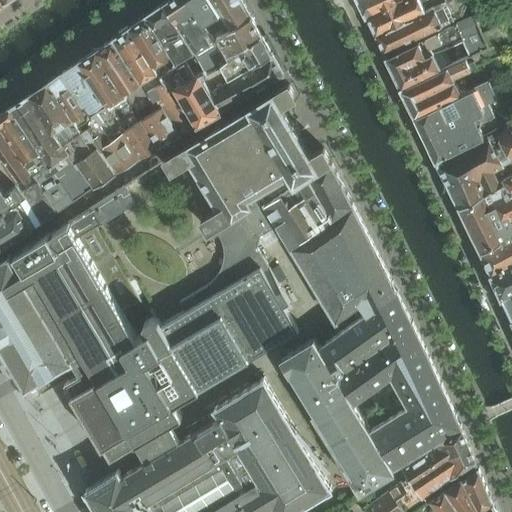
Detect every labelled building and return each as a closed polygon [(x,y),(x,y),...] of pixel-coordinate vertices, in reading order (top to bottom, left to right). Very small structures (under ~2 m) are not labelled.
[(169,0),(167,2),(199,51),(196,53),(206,68),(208,73),(226,61),(225,58),(214,39),(232,28),(214,0),(169,0)] [(214,0),(232,28),(252,16),(242,0),(214,0)] [(367,9),(368,13),(368,14),(369,14),(397,0),(361,0),(366,9),(367,9)] [(375,26),(375,28),(376,28),(377,31),(441,0),(397,0),(369,14),(369,15),(375,26)] [(464,13),(468,4),(470,8),(483,2),(482,0),(441,0),(377,31),(378,32),(386,51),(387,51),(387,50),(404,42),(464,13)] [(166,2),(165,3),(161,6),(161,5),(160,6),(154,11),(153,11),(153,12),(149,14),(182,62),(180,63),(187,74),(191,72),(193,76),(206,68),(196,53),(199,51),(167,2),(166,2),(166,3),(166,2)] [(388,55),(404,86),(450,63),(444,50),(464,41),(470,54),(492,45),(485,31),(476,12),(389,55),(388,55)] [(161,61),(158,63),(170,83),(177,79),(179,83),(189,78),(187,74),(180,63),(182,62),(149,14),(148,14),(143,18),(132,26),(161,61)] [(232,28),(214,39),(225,58),(262,34),(252,17),(252,16),(232,28)] [(504,22),(485,31),(492,45),(498,42),(511,36),(504,22)] [(120,34),(119,34),(119,35),(117,36),(142,75),(140,76),(142,80),(142,79),(144,82),(143,82),(153,102),(160,98),(163,105),(180,133),(199,122),(179,83),(177,79),(170,83),(158,63),(161,61),(132,26),(132,25),(131,26),(129,28),(121,33),(120,34)] [(270,49),(270,48),(265,39),(264,38),(264,39),(263,36),(262,35),(262,34),(225,58),(226,61),(208,73),(206,75),(215,93),(238,79),(274,55),(273,53),(272,52),(270,49)] [(115,37),(115,38),(114,38),(100,47),(126,90),(142,80),(140,76),(142,75),(117,36),(116,37),(115,37)] [(412,103),(413,105),(416,111),(417,114),(418,114),(464,92),(456,75),(503,52),(498,42),(492,45),(470,54),(450,63),(404,86),(404,87),(404,88),(404,89),(405,89),(407,93),(407,94),(408,95),(409,97),(408,97),(411,103),(412,103)] [(125,90),(126,90),(100,47),(83,58),(108,102),(109,102),(112,106),(129,95),(125,90)] [(215,93),(223,108),(259,87),(259,88),(284,73),(274,55),(238,79),(215,93)] [(86,115),(89,119),(82,124),(83,125),(79,128),(92,149),(99,145),(100,147),(112,139),(102,123),(105,121),(98,109),(108,102),(83,58),(68,68),(69,69),(66,71),(65,70),(64,71),(91,112),(86,115)] [(191,72),(187,74),(189,78),(179,83),(199,122),(223,108),(215,93),(206,75),(208,73),(206,68),(193,76),(191,72)] [(60,73),(49,81),(79,128),(83,125),(82,124),(89,119),(86,115),(91,112),(64,71),(63,71),(64,71),(61,74),(60,73)] [(432,145),(431,145),(437,158),(438,157),(438,158),(486,134),(480,123),(495,116),(489,102),(498,98),(488,79),(464,92),(418,114),(417,114),(432,145)] [(49,81),(30,95),(53,130),(55,129),(80,166),(81,165),(96,186),(117,172),(100,147),(99,145),(92,149),(79,128),(49,81)] [(291,121),(281,104),(296,95),(290,84),(166,158),(173,169),(190,159),(220,206),(203,217),(210,228),(215,236),(220,232),(266,202),(267,203),(331,160),(330,159),(324,147),(311,155),(301,138),(300,135),(300,134),(299,132),(297,133),(294,126),(295,126),(295,125),(294,123),(293,123),(291,120),(291,121)] [(13,106),(52,165),(51,165),(74,200),(96,186),(81,165),(80,166),(55,129),(53,130),(30,95),(13,106)] [(163,105),(143,119),(159,146),(180,133),(163,105)] [(0,115),(0,122),(38,181),(58,212),(74,200),(51,165),(52,165),(13,106),(0,115)] [(143,119),(126,130),(142,157),(159,146),(143,119)] [(19,184),(18,185),(22,192),(38,181),(0,122),(0,154),(2,158),(19,184)] [(511,125),(440,161),(451,185),(511,153),(511,125)] [(112,139),(100,147),(117,172),(142,157),(126,130),(112,139)] [(504,178),(511,173),(511,153),(451,185),(461,204),(506,181),(504,178)] [(0,216),(2,215),(2,214),(4,213),(26,196),(22,192),(18,185),(19,184),(2,158),(0,159),(0,216)] [(331,160),(267,203),(280,224),(286,234),(282,237),(288,248),(353,202),(352,201),(353,201),(342,181),(342,180),(341,178),(340,179),(337,174),(338,173),(337,171),(332,161),(331,161),(331,160)] [(461,204),(478,239),(478,241),(479,240),(481,245),(481,247),(482,246),(483,249),(511,235),(511,173),(504,178),(506,181),(461,204)] [(38,181),(22,192),(26,196),(43,222),(58,212),(38,181)] [(125,184),(90,206),(90,207),(101,224),(102,223),(102,224),(136,202),(127,188),(127,187),(125,184)] [(2,214),(2,215),(0,216),(0,247),(43,222),(26,196),(4,213),(2,214)] [(221,235),(223,238),(224,242),(225,245),(225,248),(226,251),(226,254),(225,258),(224,261),(224,263),(223,267),(222,269),(221,271),(219,273),(218,275),(217,277),(214,279),(213,281),(210,283),(208,284),(182,300),(187,309),(164,323),(162,319),(161,318),(160,317),(158,316),(156,316),(154,316),(152,317),(150,318),(149,319),(148,320),(147,321),(147,322),(146,323),(146,324),(146,325),(146,327),(147,328),(147,329),(149,332),(141,337),(134,327),(131,321),(130,322),(124,312),(143,300),(97,226),(101,224),(90,207),(66,222),(67,223),(50,233),(50,232),(16,252),(12,255),(74,359),(81,372),(66,380),(73,392),(72,393),(87,418),(104,446),(105,445),(112,457),(137,443),(140,449),(147,460),(181,439),(175,429),(171,422),(183,415),(181,412),(176,403),(300,330),(285,305),(291,302),(258,246),(261,235),(280,224),(267,203),(266,202),(220,232),(221,235)] [(295,259),(299,256),(337,320),(361,303),(368,312),(398,290),(397,289),(396,290),(393,283),(394,283),(394,282),(393,279),(393,280),(379,252),(353,202),(288,248),(295,259)] [(484,251),(486,256),(486,257),(487,257),(493,272),(511,262),(511,235),(483,249),(484,250),(483,250),(484,251)] [(74,359),(12,255),(11,254),(8,256),(8,257),(0,261),(0,343),(8,357),(9,356),(25,384),(26,387),(28,386),(74,359)] [(500,285),(503,293),(504,295),(511,290),(511,262),(493,272),(499,285),(500,285)] [(461,423),(461,422),(459,423),(456,416),(458,416),(457,415),(458,415),(457,413),(456,413),(443,384),(444,384),(442,381),(431,358),(430,355),(430,356),(427,349),(426,347),(414,323),(415,323),(413,320),(413,321),(398,292),(399,292),(398,290),(368,312),(321,345),(315,336),(284,356),(292,370),(293,370),(356,473),(355,473),(357,475),(356,475),(362,485),(363,485),(364,487),(462,427),(463,427),(462,426),(462,425),(461,423)] [(123,474),(121,472),(122,472),(120,468),(116,470),(117,471),(90,487),(89,487),(86,489),(88,492),(100,511),(271,511),(277,509),(278,508),(280,511),(291,511),(330,489),(333,487),(331,484),(327,477),(331,475),(324,464),(325,464),(322,459),(322,460),(319,455),(316,450),(301,426),(297,428),(296,426),(267,379),(265,375),(262,378),(218,405),(218,404),(215,406),(217,409),(221,415),(199,428),(181,439),(147,460),(123,474)] [(464,430),(462,427),(402,464),(413,480),(469,442),(469,441),(468,441),(467,438),(467,437),(464,430)] [(413,480),(415,483),(409,488),(409,489),(397,496),(407,509),(424,496),(424,497),(476,461),(476,460),(476,459),(471,448),(469,442),(413,480)] [(480,511),(494,503),(493,501),(493,500),(492,499),(490,495),(490,494),(479,466),(478,466),(478,465),(478,466),(430,498),(439,511),(480,511)] [(401,479),(365,507),(368,511),(408,511),(407,509),(397,496),(409,489),(409,488),(408,488),(401,479)] [(497,511),(494,503),(480,511),(497,511)]
